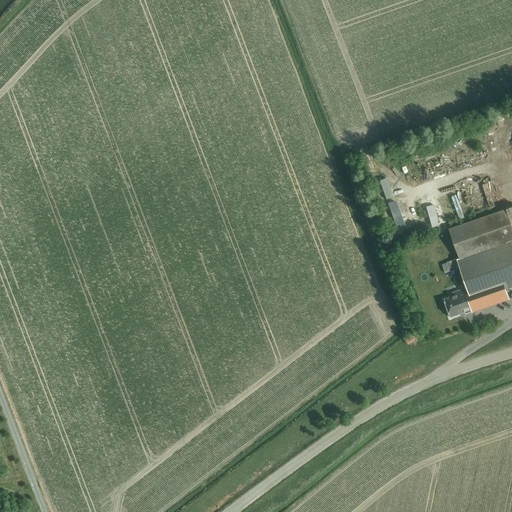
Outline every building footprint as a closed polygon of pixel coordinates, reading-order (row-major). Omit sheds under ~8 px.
[(451,181),(461,180),(459,167),(449,168),(451,181)] [(491,177),(485,179),(492,202),(498,201),(491,177)] [(463,213),(469,210),(460,188),(453,191),(463,213)] [(397,226),(404,224),(396,202),(389,204),(397,226)] [(467,288),(456,292),(457,295),(445,299),(451,317),(508,297),(505,290),(511,287),(511,207),(449,229),(462,265),(459,266),(467,288)] [(411,339),(417,333),(412,326),(405,332),(411,339)]
